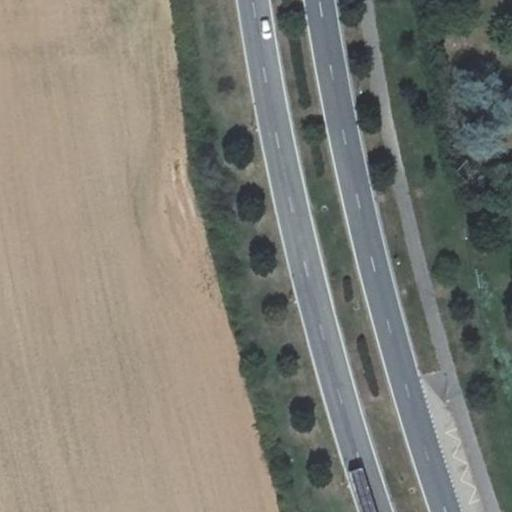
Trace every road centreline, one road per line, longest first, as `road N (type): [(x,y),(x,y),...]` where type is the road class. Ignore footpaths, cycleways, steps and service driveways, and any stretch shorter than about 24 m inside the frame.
road 1 (secondary): [(447,511),(361,221),(318,0)]
road 2 (secondary): [(255,0),(279,140),(383,511)]
